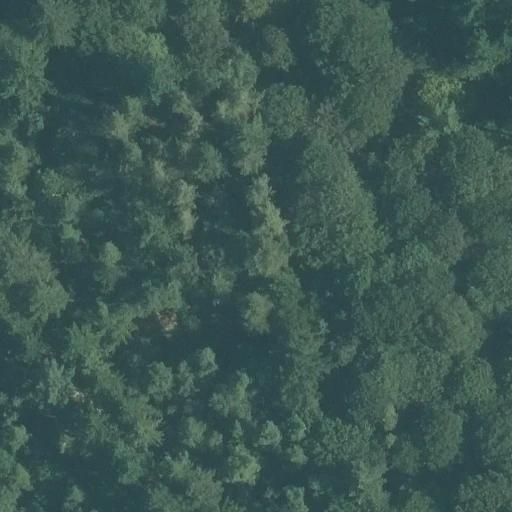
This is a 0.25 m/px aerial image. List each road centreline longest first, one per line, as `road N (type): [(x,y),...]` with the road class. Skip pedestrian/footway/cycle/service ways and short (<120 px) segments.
road 1 (track): [(16,0),(66,71),(96,98),(253,148),(318,209),(446,280),(511,342)]
road 2 (track): [(0,297),(171,511)]
